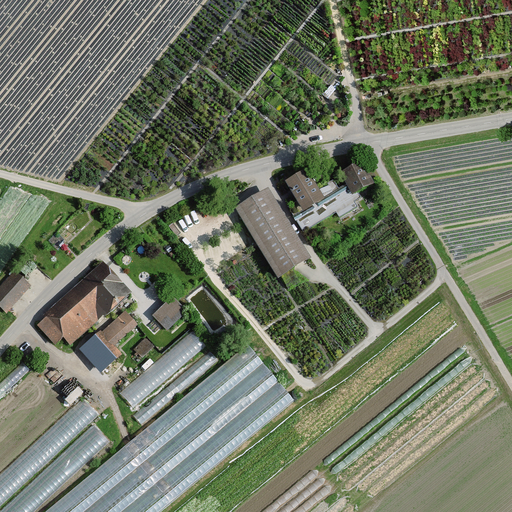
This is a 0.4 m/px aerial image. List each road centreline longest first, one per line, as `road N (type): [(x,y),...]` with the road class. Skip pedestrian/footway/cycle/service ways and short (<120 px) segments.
road 1 (tertiary): [(511,118),(232,168),(149,205),(83,257),(0,352)]
road 2 (track): [(511,385),(364,143),(332,0)]
road 3 (track): [(149,205),(0,171)]
